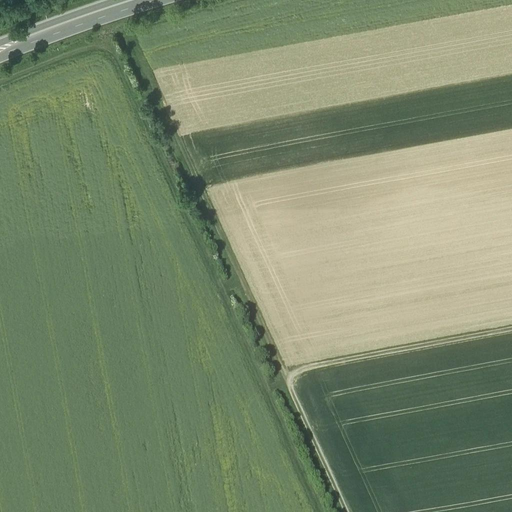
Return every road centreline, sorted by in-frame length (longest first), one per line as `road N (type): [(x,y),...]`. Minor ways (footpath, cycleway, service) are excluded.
road 1 (track): [(320,511),(110,43),(0,83)]
road 2 (track): [(291,390),(135,33)]
road 3 (track): [(346,511),(291,390),(294,375),(511,329)]
road 4 (trunk): [(144,0),(0,50)]
